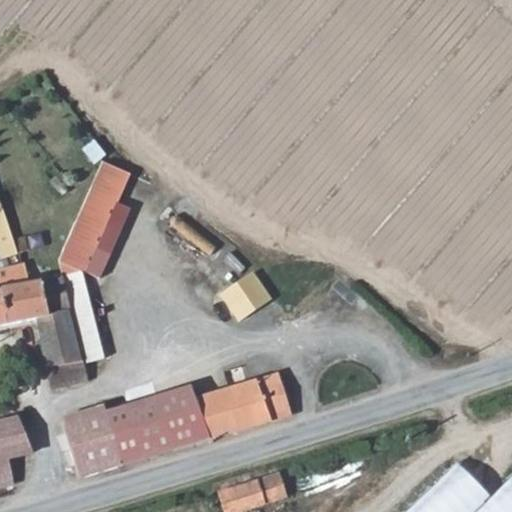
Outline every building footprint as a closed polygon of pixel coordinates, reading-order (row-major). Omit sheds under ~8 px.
[(81,204),(61,245),(57,254),(63,274),(80,270),(129,178),(102,164),(81,204)] [(0,243),(13,239),(2,207),(0,207),(0,243)] [(31,250),(27,236),(14,239),(19,254),(31,250)] [(0,259),(19,254),(14,239),(13,239),(0,243),(0,259)] [(22,264),(0,269),(0,290),(10,325),(38,318),(43,340),(40,340),(52,389),(89,381),(84,362),(69,312),(72,310),(63,274),(28,284),(22,264)] [(80,270),(63,274),(72,310),(69,312),(84,362),(104,357),(80,270)] [(241,322),(272,299),(254,273),(222,295),(241,322)] [(0,327),(10,325),(0,290),(0,327)] [(255,380),(267,422),(291,415),(280,375),(255,380)] [(128,407),(146,458),(267,422),(255,380),(190,395),(188,387),(128,407)] [(124,464),(107,414),(104,407),(61,419),(79,478),(124,464)] [(107,414),(124,464),(146,458),(128,407),(107,414)] [(17,416),(0,421),(0,487),(14,484),(8,457),(31,452),(17,416)] [(511,511),(511,487),(498,502),(455,471),(411,511),(511,511)] [(280,473),(219,492),(225,511),(246,511),(288,499),(280,473)]
